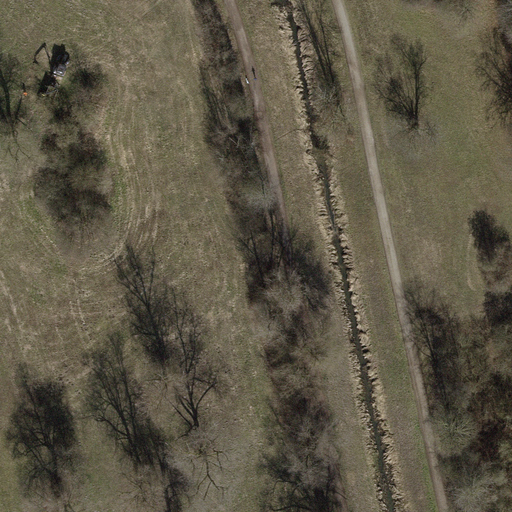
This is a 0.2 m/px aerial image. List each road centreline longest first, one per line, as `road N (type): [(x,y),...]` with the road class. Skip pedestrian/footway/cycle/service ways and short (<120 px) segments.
road 1 (track): [(230,0),(253,75),(345,511)]
road 2 (track): [(332,0),(440,511)]
